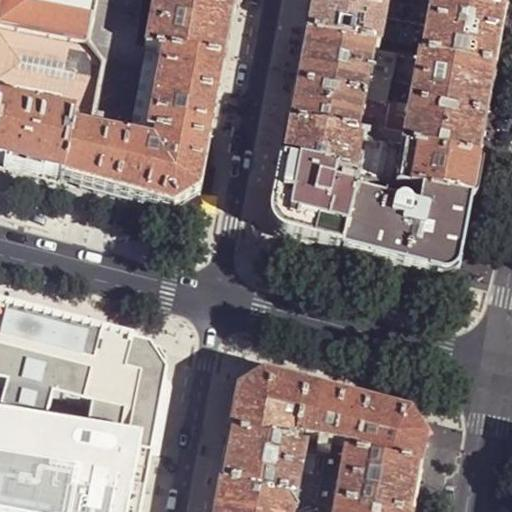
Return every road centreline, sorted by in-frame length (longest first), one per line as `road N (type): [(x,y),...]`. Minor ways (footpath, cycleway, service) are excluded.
road 1 (trunk): [(454,511),(511,193)]
road 2 (residential): [(217,299),(271,0)]
road 3 (secondary): [(501,368),(217,299)]
road 4 (secondary): [(217,299),(0,237)]
road 5 (residential): [(217,299),(176,511)]
road 6 (tertiary): [(475,511),(501,368)]
